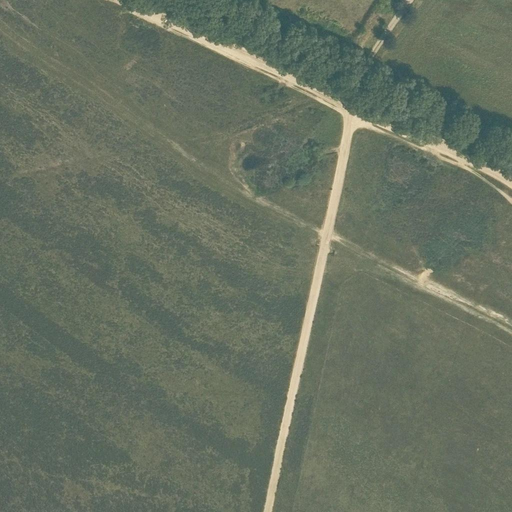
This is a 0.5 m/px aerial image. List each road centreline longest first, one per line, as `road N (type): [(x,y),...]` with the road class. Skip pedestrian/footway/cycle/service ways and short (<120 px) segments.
road 1 (track): [(269,511),(350,106)]
road 2 (track): [(126,0),(350,106)]
road 3 (track): [(350,106),(511,182)]
road 4 (track): [(350,106),(348,94),(411,0)]
